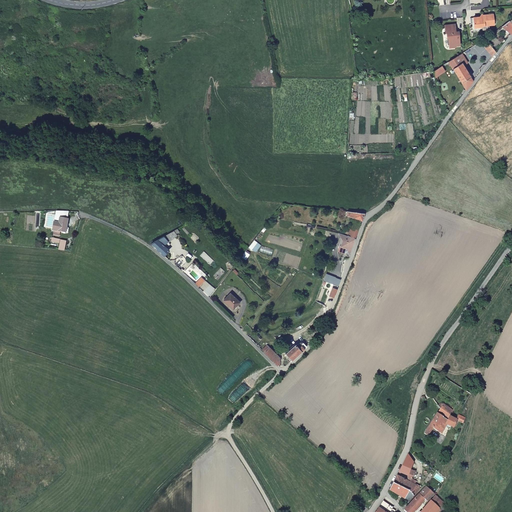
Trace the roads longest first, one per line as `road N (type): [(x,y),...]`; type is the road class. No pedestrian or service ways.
road 1 (unclassified): [(511,34),(393,196),(367,214),(323,324),(283,369)]
road 2 (residential): [(511,247),(445,338),(418,390),(407,439),(368,511)]
road 3 (residential): [(283,369),(149,246),(80,215)]
road 4 (unclassified): [(283,369),(226,431),(272,511)]
road 5 (track): [(226,431),(139,511)]
